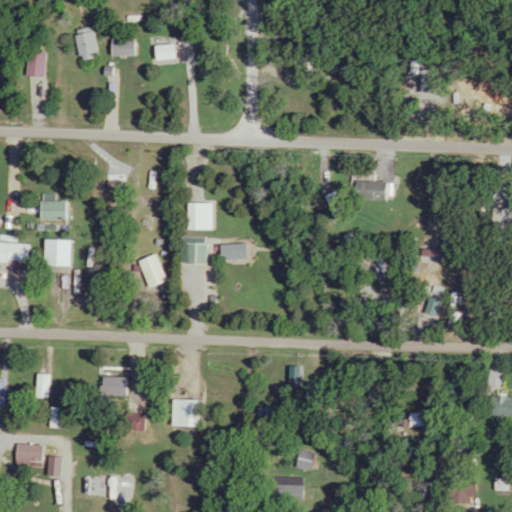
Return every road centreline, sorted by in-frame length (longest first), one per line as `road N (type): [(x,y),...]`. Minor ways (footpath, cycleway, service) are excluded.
road 1 (residential): [(511,144),(0,126)]
road 2 (residential): [(511,329),(0,315)]
road 3 (residential): [(249,135),(253,0)]
